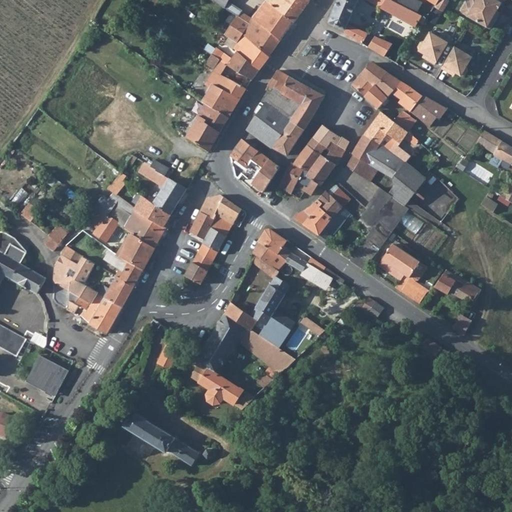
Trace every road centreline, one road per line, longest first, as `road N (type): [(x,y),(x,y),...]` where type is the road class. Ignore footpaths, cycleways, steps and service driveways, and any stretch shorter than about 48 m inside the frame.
road 1 (tertiary): [(262,210),(511,382)]
road 2 (residential): [(20,486),(146,288)]
road 3 (tertiary): [(277,56),(221,154),(225,182),(262,210)]
road 4 (residential): [(146,288),(168,300),(210,293),(262,210)]
road 5 (track): [(469,352),(486,326),(493,288),(458,230)]
road 6 (residential): [(364,53),(469,111)]
